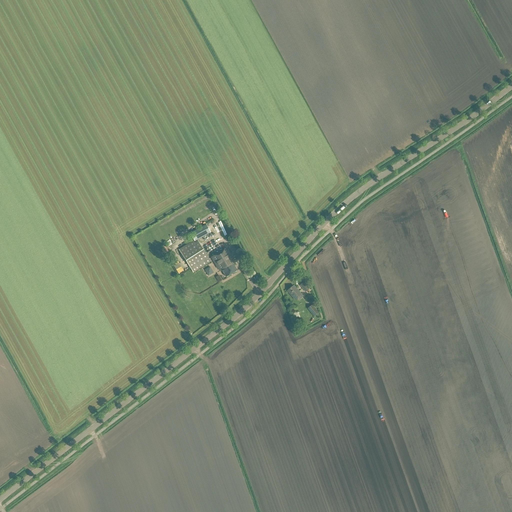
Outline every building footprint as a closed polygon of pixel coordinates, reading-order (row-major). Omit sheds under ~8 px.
[(190,233),(194,240),(179,250),(193,273),(211,262),(197,240),(211,233),(206,225),(190,233)] [(227,277),(237,271),(234,266),(237,265),(227,248),(211,258),(218,269),(219,269),(221,272),(223,271),(227,277)] [(179,273),(185,270),(180,260),(174,263),(179,273)] [(211,266),(205,269),(210,275),(215,272),(211,266)] [(299,286),(306,293),(310,289),(304,282),(299,286)] [(294,286),(287,291),(295,301),(302,295),(298,289),(297,289),(294,286)] [(308,309),(314,317),(319,313),(312,305),(308,309)]
